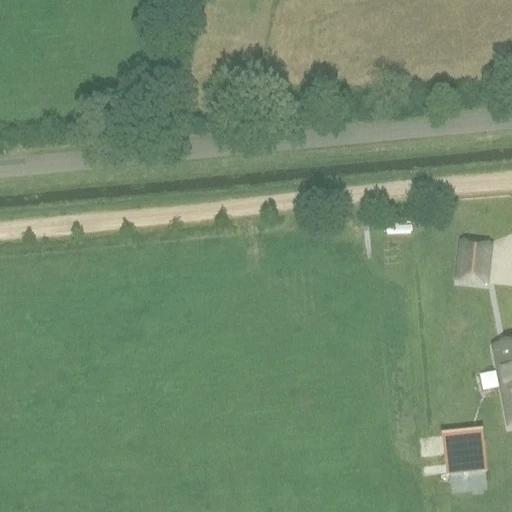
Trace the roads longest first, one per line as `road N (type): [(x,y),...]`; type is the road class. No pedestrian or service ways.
road 1 (track): [(0,234),(511,184)]
road 2 (unclassified): [(0,169),(511,120)]
